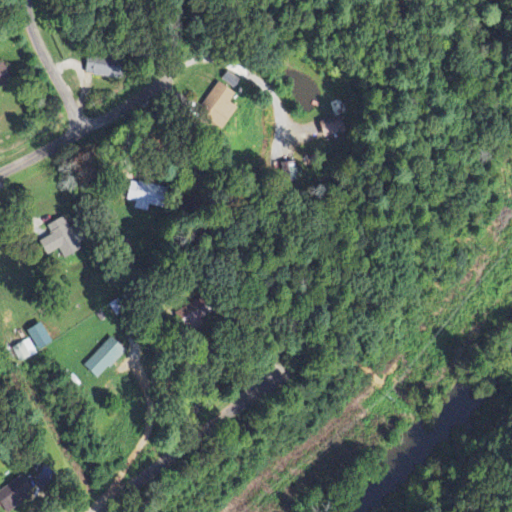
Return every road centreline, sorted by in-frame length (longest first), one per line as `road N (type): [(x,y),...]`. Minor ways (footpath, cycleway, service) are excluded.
road 1 (residential): [(277,375),(95,511)]
road 2 (residential): [(162,81),(0,172)]
road 3 (residential): [(28,0),(33,31),(82,129)]
